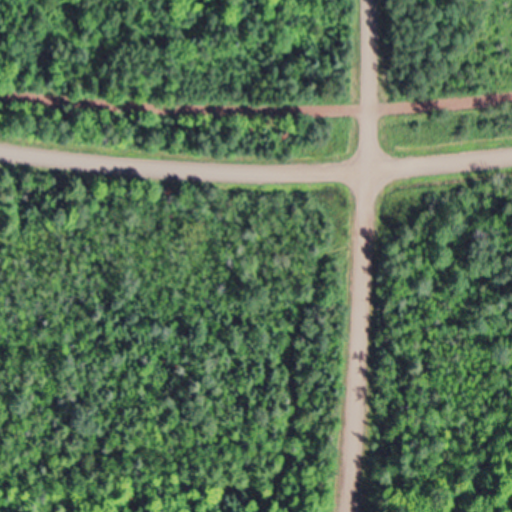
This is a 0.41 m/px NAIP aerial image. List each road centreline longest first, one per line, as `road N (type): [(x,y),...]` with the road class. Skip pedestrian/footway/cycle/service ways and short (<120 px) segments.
road 1 (track): [(0,98),(240,114),(370,114),(511,100)]
road 2 (residential): [(353,511),(371,0)]
road 3 (residential): [(0,151),(228,174),(366,173)]
road 4 (residential): [(366,173),(511,158)]
